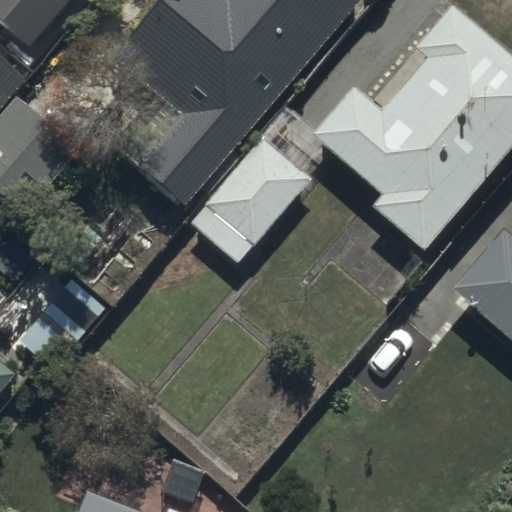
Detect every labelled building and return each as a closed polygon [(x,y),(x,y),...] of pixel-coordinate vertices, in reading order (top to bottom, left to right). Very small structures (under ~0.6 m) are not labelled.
[(0,0),(0,18),(31,45),(70,0),(0,0)] [(162,0),(113,60),(178,113),(136,164),(186,206),(356,0),(162,0)] [(511,67),(451,15),(413,60),(425,70),(381,120),(354,97),(312,146),(322,154),(382,206),(372,217),(423,261),(511,157),(511,67)] [(0,106),(26,77),(0,54),(0,106)] [(81,150),(17,98),(0,118),(0,189),(28,213),(81,150)] [(300,179),(260,146),(205,213),(253,253),(255,255),(310,188),(300,179)] [(253,253),(205,213),(190,231),(238,271),(253,253)] [(511,246),(503,239),(451,299),(511,351),(511,246)] [(441,341),(398,303),(339,369),(381,407),(441,341)] [(0,414),(15,396),(3,386),(11,375),(0,365),(0,414)] [(164,511),(144,511),(85,487),(74,511),(184,511),(168,505),(164,511)]
